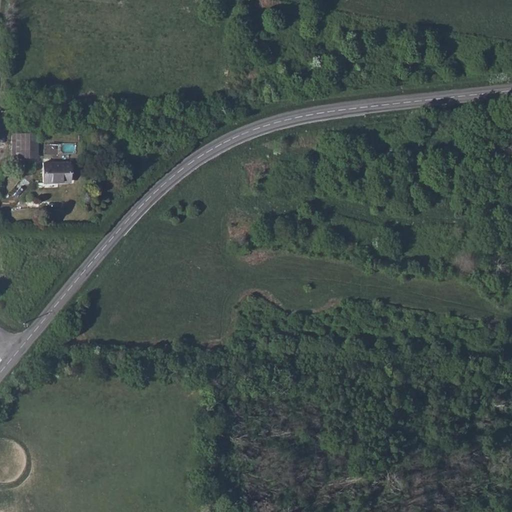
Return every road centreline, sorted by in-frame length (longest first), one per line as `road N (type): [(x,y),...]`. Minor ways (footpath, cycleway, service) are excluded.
road 1 (secondary): [(14,357),(146,203),(238,136),(311,114),(511,91)]
road 2 (track): [(14,357),(247,372),(393,370),(498,382)]
road 3 (track): [(503,450),(498,382),(511,331)]
